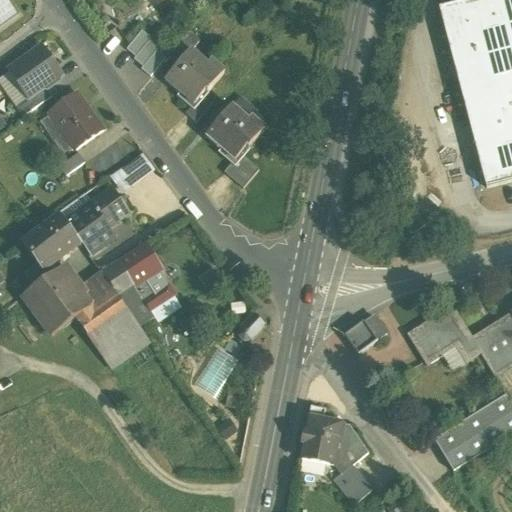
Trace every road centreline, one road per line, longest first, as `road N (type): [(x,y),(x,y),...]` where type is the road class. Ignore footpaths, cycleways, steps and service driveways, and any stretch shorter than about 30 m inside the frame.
road 1 (residential): [(300,286),(234,247),(59,7)]
road 2 (track): [(0,344),(99,394),(163,478),(183,488),(262,491)]
road 3 (secondary): [(300,286),(357,0)]
road 4 (secondary): [(258,511),(300,286)]
road 5 (tertiary): [(511,260),(379,288),(300,286)]
